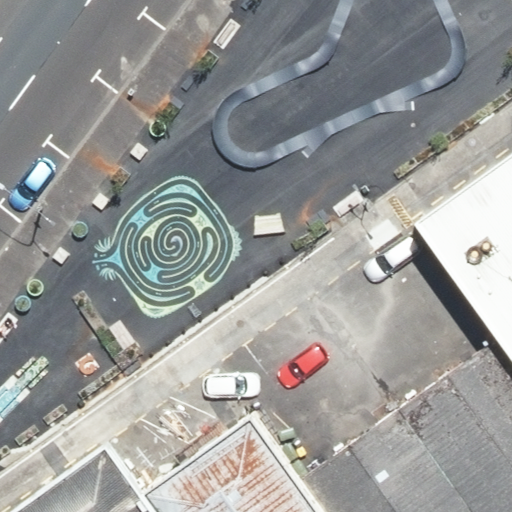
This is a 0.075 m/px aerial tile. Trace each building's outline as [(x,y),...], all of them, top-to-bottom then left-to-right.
[(510,0),(266,0),(354,117),(510,0)] [(50,246),(66,268),(0,315),(0,341),(2,344),(0,345),(0,468),(333,232),(276,152),(239,178),(241,174),(242,170),(244,166),(245,162),(246,158),(247,154),(248,150),(248,145),(248,141),(249,137),(249,133),(248,129),(248,124),(247,120),(247,116),(246,112),(245,108),(243,104),(242,100),(241,96),(239,92),(237,88),(235,84),(233,81),(230,77),(228,74),(225,71),(222,67),(220,64),(216,61),(213,59),(210,56),(207,53),(203,51),(200,49),(88,197),(98,212),(50,246)] [(491,340),(511,369),(511,149),(407,222),(491,340)] [(297,479),(320,511),(511,511),(511,369),(491,340),(297,479)] [(139,493),(151,511),(320,511),(297,479),(251,414),(139,493)] [(151,511),(139,493),(103,444),(8,511),(151,511)]
